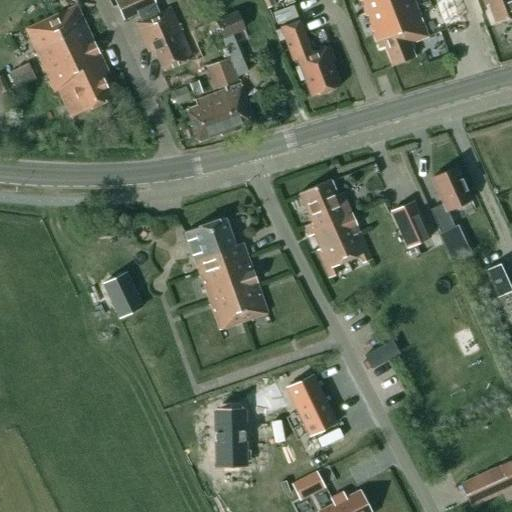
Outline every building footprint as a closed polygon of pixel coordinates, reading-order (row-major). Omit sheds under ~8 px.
[(158,13),(152,0),(114,0),(124,20),(137,14),(140,21),(135,23),(148,53),(154,50),(163,71),(192,58),(180,31),(181,30),(179,25),(177,26),(170,8),(158,13)] [(274,6),(272,0),(262,0),(266,9),(274,6)] [(408,44),(427,37),(411,0),(359,0),(379,49),(384,47),(391,65),(391,66),(414,57),(408,44)] [(511,0),(482,0),(485,6),(488,5),(495,24),(511,17),(511,0)] [(104,75),(108,73),(85,25),(84,25),(82,21),(84,21),(76,5),(26,29),(31,40),(34,39),(38,46),(35,48),(42,63),(40,64),(43,70),(45,70),(50,80),(48,81),(54,92),(58,90),(70,117),(114,97),(104,75)] [(297,17),(292,5),(272,13),(276,25),(297,17)] [(243,29),(235,13),(215,22),(222,38),(221,39),(238,77),(247,72),(231,35),(243,29)] [(298,20),(279,28),(292,61),(296,60),(310,97),(340,86),(331,62),(334,60),(329,46),(311,53),(298,20)] [(237,81),(229,58),(206,67),(211,80),(207,81),(211,91),(237,81)] [(28,64),(7,74),(16,91),(36,82),(28,64)] [(1,75),(0,75),(0,92),(1,94),(9,90),(1,75)] [(197,84),(189,86),(193,97),(201,94),(197,84)] [(220,135),(253,123),(239,85),(194,101),(196,107),(186,110),(198,142),(219,134),(220,135)] [(429,210),(440,232),(454,226),(447,210),(470,200),(455,167),(431,178),(443,203),(429,210)] [(330,180),(298,193),(311,223),(303,227),(305,231),(308,237),(313,235),(319,249),(317,250),(329,277),(333,275),(337,274),(333,266),(359,255),(362,263),(367,261),(371,259),(342,193),(336,195),(330,180)] [(430,237),(415,203),(412,204),(391,214),(406,248),(430,237)] [(225,220),(193,232),(185,235),(189,245),(198,271),(199,274),(201,278),(208,300),(209,302),(211,306),(212,309),(219,331),(241,323),(243,322),(245,321),(267,314),(259,293),(258,289),(249,264),(248,260),(246,256),(242,243),(234,246),(225,220)] [(439,234),(452,261),(470,253),(457,226),(439,234)] [(502,262),(484,270),(497,298),(511,290),(511,310),(509,311),(511,317),(511,281),(511,282),(502,262)] [(107,291),(123,325),(144,315),(128,281),(107,291)] [(391,341),(384,345),(390,357),(398,354),(391,341)] [(337,427),(315,378),(288,390),(310,439),(337,427)] [(275,384),(246,398),(257,420),(285,406),(275,384)] [(243,410),(215,411),(216,464),(245,464),(243,410)] [(471,509),(511,490),(511,463),(461,487),(471,509)] [(316,472),(291,485),(299,500),(324,488),(316,472)] [(369,511),(359,491),(345,498),(342,493),(330,499),(333,504),(317,511),(369,511)]
